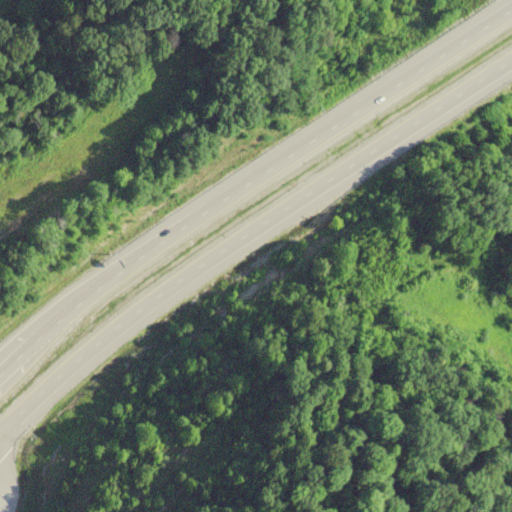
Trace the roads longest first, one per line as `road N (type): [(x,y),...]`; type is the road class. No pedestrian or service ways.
road 1 (trunk): [(0,442),(118,328),(511,60)]
road 2 (trunk): [(511,4),(89,292),(0,378)]
